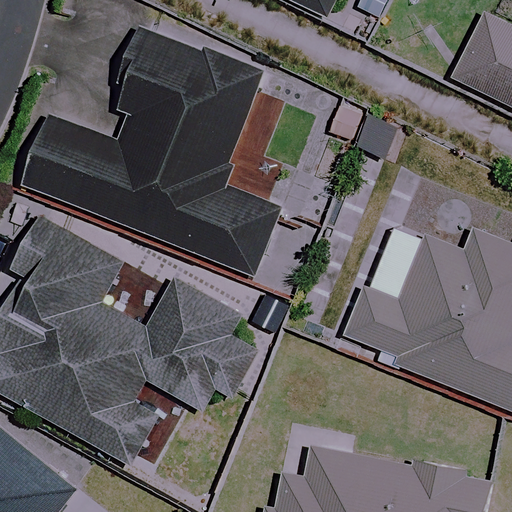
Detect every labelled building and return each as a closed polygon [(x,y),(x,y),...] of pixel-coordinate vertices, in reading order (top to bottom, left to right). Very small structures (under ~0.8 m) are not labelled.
[(303,0),(335,15),(342,0),(303,0)] [(511,22),(492,12),(459,76),(511,102),(511,22)] [(268,76),(148,30),(121,102),(141,110),(127,146),(58,119),(34,183),(260,270),(284,209),(225,187),(268,76)] [(129,263),(40,213),(10,265),(32,277),(0,333),(0,348),(4,351),(0,358),(0,387),(137,465),(164,417),(138,402),(151,378),(209,411),(222,388),(238,398),(265,351),(235,335),(247,314),(182,278),(153,329),(107,303),(129,263)] [(511,245),(480,232),(471,256),(433,240),(408,304),(374,291),(357,334),(402,351),(397,364),(511,410),(511,245)] [(62,511),(80,491),(0,426),(0,511),(62,511)] [(324,450),(318,480),(284,473),(276,511),(487,511),(493,482),(324,450)]
